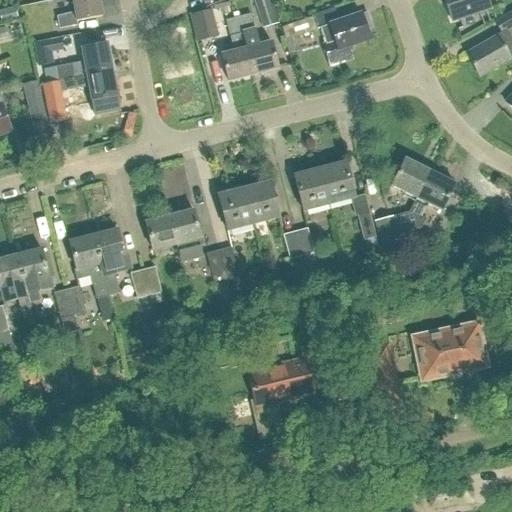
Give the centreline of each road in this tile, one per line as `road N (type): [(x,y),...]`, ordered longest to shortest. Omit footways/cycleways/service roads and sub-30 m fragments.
road 1 (residential): [(156,149),(424,79)]
road 2 (residential): [(251,484),(511,425)]
road 3 (residential): [(0,190),(156,149)]
road 4 (residential): [(156,149),(126,0)]
road 5 (residential): [(511,169),(451,123),(424,79)]
